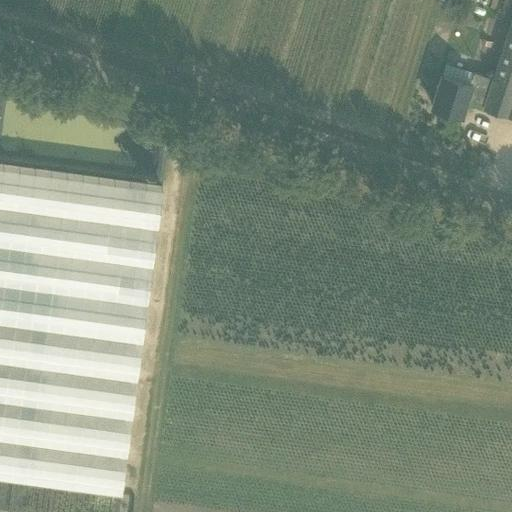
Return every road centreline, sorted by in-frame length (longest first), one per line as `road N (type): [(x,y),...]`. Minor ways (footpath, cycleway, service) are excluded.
road 1 (unclassified): [(511,205),(0,46)]
road 2 (track): [(211,112),(190,132),(143,511)]
